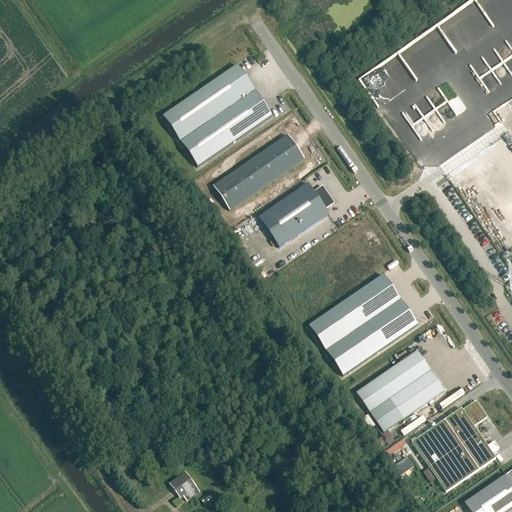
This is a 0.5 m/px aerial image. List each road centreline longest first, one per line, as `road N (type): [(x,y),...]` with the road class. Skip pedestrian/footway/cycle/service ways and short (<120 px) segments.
road 1 (track): [(389,511),(104,106),(264,0)]
road 2 (unclassified): [(511,390),(256,25)]
road 3 (track): [(0,147),(195,0)]
road 4 (track): [(132,511),(0,327)]
road 5 (track): [(0,191),(104,106)]
